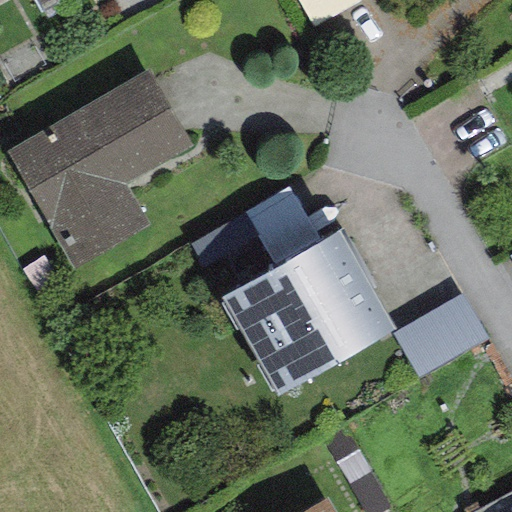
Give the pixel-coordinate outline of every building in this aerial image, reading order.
[(358,0),(297,0),(313,28),(360,2),(358,0)] [(6,152),(73,271),(149,228),(124,185),(193,147),(149,70),(6,152)] [(288,189),(189,245),(218,296),(317,239),(288,189)] [(394,330),(337,232),(220,299),(277,397),(394,330)] [(486,340),(460,295),(392,335),(418,380),(486,340)] [(357,450),(335,463),(362,511),(382,511),(390,508),(357,450)] [(333,511),(325,498),(301,511),(333,511)]
